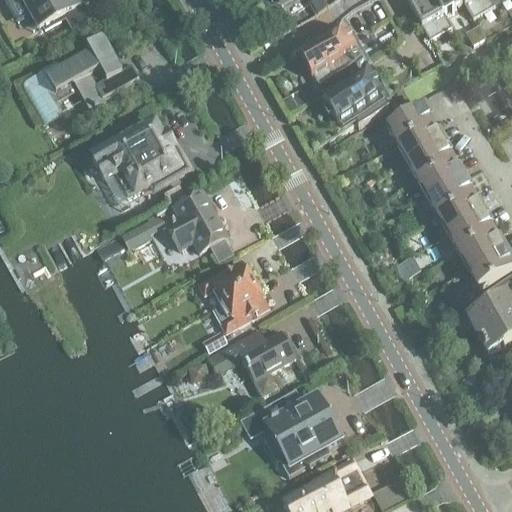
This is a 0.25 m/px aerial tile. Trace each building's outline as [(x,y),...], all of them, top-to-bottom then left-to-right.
[(2,0),(7,7),(14,3),(14,5),(21,1),(22,1),(21,0),(25,0),(35,16),(30,19),(38,33),(39,34),(43,31),(45,35),(61,26),(59,22),(64,19),(73,35),(92,24),(83,8),(94,3),(92,0),(2,0)] [(419,0),(408,7),(430,46),(452,33),(444,19),(451,15),(452,18),(454,17),(453,14),(464,8),(473,24),(459,0),(419,0)] [(511,0),(459,0),(473,24),(495,12),(488,0),(511,0)] [(347,39),(302,63),(318,93),(363,69),(347,39)] [(121,75),(102,42),(86,50),(90,56),(46,81),(56,99),(73,89),(90,117),(105,108),(103,103),(139,83),(131,70),(121,75)] [(368,78),(324,104),(342,136),(356,128),(358,133),(389,115),(368,78)] [(299,94),(282,104),(289,117),(307,107),(299,94)] [(386,133),(396,151),(432,131),(429,125),(431,123),(424,111),(386,133)] [(174,151),(167,139),(163,141),(155,128),(150,131),(149,129),(135,137),(132,132),(111,144),(114,149),(91,162),(105,186),(114,180),(127,204),(158,187),(161,192),(191,175),(176,149),(174,151)] [(432,131),(396,151),(406,169),(445,147),(439,136),(436,137),(432,131)] [(445,147),(406,169),(416,187),(453,166),(449,160),(451,159),(445,147)] [(416,187),(427,205),(465,183),(459,171),(457,172),(453,166),(416,187)] [(427,205),(437,222),(473,202),(470,196),(472,194),(465,183),(427,205)] [(193,249),(198,259),(228,241),(202,196),(172,212),(177,222),(163,229),(178,257),(193,249)] [(437,222),(447,240),(485,218),(479,207),(477,208),(473,202),(437,222)] [(447,240),(457,258),(493,237),(490,231),(492,229),(485,218),(447,240)] [(148,240),(162,232),(157,223),(125,241),(132,254),(150,244),(148,240)] [(457,258),(467,276),(505,254),(499,242),(497,244),(493,237),(457,258)] [(103,265),(106,263),(127,252),(121,241),(97,254),(103,265)] [(467,276),(476,291),(477,294),(511,274),(511,270),(510,266),(511,265),(505,254),(467,276)] [(225,308),(258,289),(251,277),(250,278),(244,269),(226,279),(225,277),(201,290),(206,298),(216,292),(225,308)] [(258,289),(225,308),(214,315),(228,338),(252,324),(251,322),(269,312),(264,302),(265,301),(258,289)] [(475,303),(469,291),(458,298),(464,309),(475,303)] [(511,345),(511,309),(508,302),(467,324),(487,359),(488,359),(489,365),(505,361),(503,350),(511,345)] [(259,335),(208,363),(217,379),(241,365),(254,388),(255,387),(263,401),(277,394),(269,379),(296,364),(281,337),(265,346),(259,335)] [(220,338),(203,347),(209,358),(226,348),(220,338)] [(205,370),(189,374),(193,388),(209,384),(205,370)] [(277,464),(278,466),(287,483),(331,458),(327,452),(341,444),(317,402),(304,410),(296,396),(258,416),(266,430),(264,431),(281,462),(277,464)] [(348,511),(372,500),(352,464),(308,487),(309,492),(302,495),(300,490),(282,500),(285,506),(281,508),(283,511),(348,511)]
